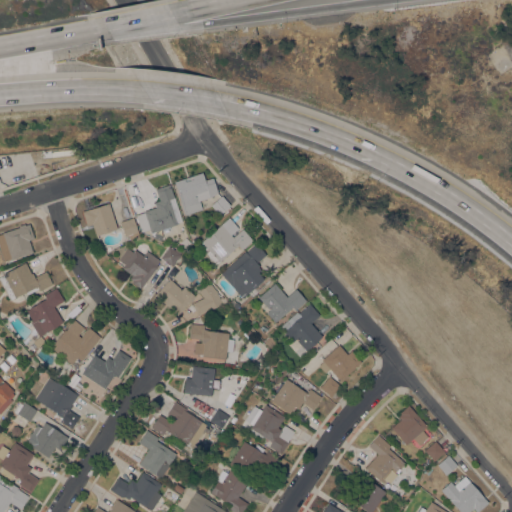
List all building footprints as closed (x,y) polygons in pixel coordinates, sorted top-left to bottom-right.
[(202,172),(204,180),(212,177),(217,192),(209,197),(199,200),(202,209),(185,215),(174,181),(202,172)] [(171,231),(163,233),(161,229),(151,232),(150,228),(141,231),(135,215),(144,212),(144,211),(156,207),(154,202),(159,200),(155,188),(169,184),(173,197),(168,199),(177,224),(169,226),(171,231)] [(230,205),(219,215),(210,205),(221,195),(230,205)] [(117,228),(95,236),(91,224),(86,225),(82,211),(108,202),(117,228)] [(133,217),(138,231),(125,236),(120,221),(133,217)] [(252,240),(242,249),(238,245),(219,261),(214,265),(197,246),(202,242),(201,241),(228,217),(229,218),(230,217),(234,222),(233,223),(238,228),(231,234),(233,237),(242,228),(252,240)] [(32,252),(11,259),(10,258),(4,261),(0,249),(0,233),(2,233),(2,232),(19,227),(18,225),(24,224),(24,225),(29,223),(34,238),(28,240),(32,252)] [(162,235),(160,240),(153,237),(155,232),(162,235)] [(184,237),(190,243),(185,248),(179,242),(184,237)] [(263,278),(242,297),(220,272),(245,251),(246,252),(255,243),(265,254),(256,262),(259,266),(258,267),(261,269),(258,272),(263,278)] [(172,266),(160,257),(169,246),(174,249),(175,247),(181,252),(179,254),(180,254),(172,266)] [(140,288),(131,282),(132,280),(129,278),(132,275),(121,267),(124,264),(118,259),(127,248),(133,252),(135,249),(143,255),(146,250),(159,260),(156,265),(157,266),(140,288)] [(52,284),(39,290),(38,288),(26,294),(25,292),(9,300),(0,281),(0,276),(3,275),(2,273),(25,262),(30,273),(32,272),(34,277),(45,271),(52,284)] [(177,315),(154,294),(169,278),(181,289),(184,286),(195,296),(177,315)] [(198,291),(209,282),(217,292),(223,302),(209,310),(208,308),(197,314),(191,303),(203,297),(198,291)] [(286,296),(295,288),(306,300),(295,310),(292,307),(274,322),(266,312),(269,310),(258,297),(274,282),(286,296)] [(63,322),(40,335),(45,341),(37,348),(32,341),(39,336),(30,321),(31,320),(25,310),(45,298),(43,295),(56,287),(63,300),(54,306),(63,322)] [(236,302),(237,301),(240,305),(236,309),(229,301),(233,299),(236,302)] [(284,329),(281,325),(297,311),(298,313),(309,303),(319,315),(310,323),(322,336),(305,350),(295,339),(292,341),(283,331),(284,329)] [(80,360),(76,357),(71,364),(50,346),(64,330),(65,330),(74,319),(84,327),(78,334),(80,336),(88,327),(100,337),(80,360)] [(201,339),(188,337),(190,323),(204,325),(203,328),(205,329),(228,333),(228,338),(234,339),(232,351),(227,351),(225,359),(200,356),(200,353),(193,352),(194,341),(200,342),(201,339)] [(264,323),(268,328),(263,332),(259,328),(264,323)] [(252,333),(248,337),(244,332),(248,328),(252,333)] [(277,343),(271,348),(265,342),(270,336),(277,343)] [(340,380),(335,375),(334,375),(329,369),(325,372),(319,365),(323,361),(321,359),(338,344),(347,354),(351,350),(361,362),(340,380)] [(117,377),(114,374),(104,388),(81,373),(93,354),(104,361),(107,356),(111,359),(118,349),(130,357),(117,377)] [(11,364),(5,358),(11,353),(16,358),(11,364)] [(9,366),(4,371),(0,367),(0,363),(3,360),(9,366)] [(305,373),(299,367),(303,363),(309,368),(305,373)] [(214,368),(211,395),(183,392),(185,377),(190,378),(192,365),(214,368)] [(319,387),(329,376),(340,385),(330,396),(319,387)] [(0,377),(13,390),(12,392),(14,394),(10,398),(12,400),(0,412),(0,377)] [(77,394),(70,405),(71,406),(69,410),(79,417),(71,429),(59,421),(62,418),(56,414),(57,413),(34,398),(48,377),(56,382),(56,381),(77,394)] [(307,393),(309,388),(321,396),(313,409),(302,401),(297,408),(294,406),(289,413),(270,400),(286,378),(307,393)] [(165,430),(162,434),(151,427),(159,414),(171,421),(173,417),(167,413),(174,401),(186,408),(187,407),(197,414),(195,417),(206,424),(192,447),(165,430)] [(36,410),(28,421),(13,411),(19,402),(22,404),(23,402),(36,410)] [(253,406),(260,411),(265,404),(284,416),(277,427),(281,429),(284,424),(294,431),(287,441),(288,441),(280,453),(269,446),(271,441),(250,427),(252,423),(245,418),(253,406)] [(427,436),(418,444),(412,438),(405,444),(391,427),(400,419),(398,416),(400,414),(399,412),(408,405),(426,425),(422,430),(427,436)] [(228,416),(221,428),(209,420),(217,408),(228,416)] [(307,418),(303,423),(294,416),(298,411),(307,418)] [(24,442),(36,424),(40,427),(44,421),(67,437),(59,449),(54,446),(47,457),(28,445),(24,442)] [(148,448),(138,442),(146,429),(158,437),(156,440),(176,453),(160,478),(138,464),(148,448)] [(204,453),(199,450),(209,434),(214,437),(204,453)] [(364,468),(377,453),(368,445),(377,434),(390,445),(388,448),(404,462),(402,464),(403,464),(400,467),(400,468),(403,471),(400,474),(398,473),(397,473),(402,478),(395,487),(396,488),(397,487),(402,491),(402,492),(407,496),(404,500),(399,495),(398,497),(393,492),(394,491),(390,488),(392,485),(384,478),(381,481),(364,468)] [(444,451),(433,461),(424,450),(435,440),(444,451)] [(33,454),(26,465),(30,468),(28,472),(38,478),(30,491),(18,483),(20,479),(13,474),(10,479),(0,472),(0,471),(3,468),(0,466),(0,462),(2,459),(0,457),(0,446),(1,445),(8,450),(14,441),(33,454)] [(243,441),(253,447),(256,443),(264,448),(261,452),(264,454),(267,450),(279,458),(271,470),(261,464),(252,478),(229,463),(243,441)] [(457,465),(445,475),(436,464),(448,454),(457,465)] [(247,481),(237,496),(247,503),(241,511),(234,511),(227,507),(229,504),(210,492),(217,480),(215,479),(221,469),(227,473),(229,469),(247,481)] [(161,484),(156,491),(161,494),(151,510),(130,496),(128,499),(123,495),(122,497),(110,489),(118,476),(128,483),(131,479),(135,482),(142,471),(161,484)] [(192,475),(188,481),(182,477),(186,471),(192,475)] [(0,511),(0,475),(17,487),(17,488),(28,496),(20,509),(9,502),(2,511),(0,511)] [(459,511),(440,490),(450,481),(453,485),(464,475),(488,502),(476,511),(472,508),(467,511),(459,511)] [(385,491),(371,511),(367,511),(352,501),(367,479),(385,491)] [(183,488),(180,493),(173,488),(176,483),(183,488)] [(225,511),(224,511),(195,511),(202,503),(206,498),(225,511)] [(92,511),(97,506),(105,511),(107,511),(117,499),(135,511),(92,511)] [(447,511),(416,511),(421,506),(425,509),(430,501),(447,511)] [(341,511),(322,511),(328,503),(341,511)]
